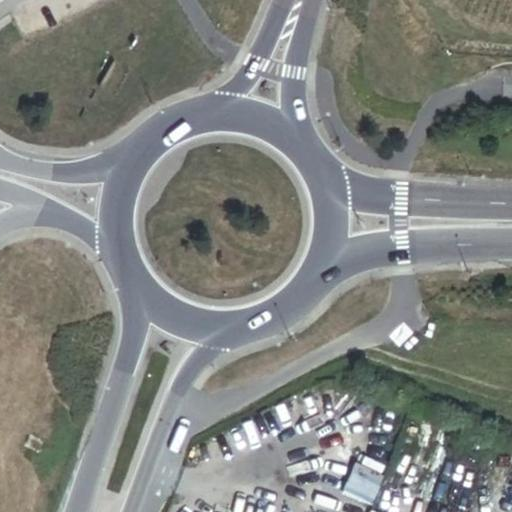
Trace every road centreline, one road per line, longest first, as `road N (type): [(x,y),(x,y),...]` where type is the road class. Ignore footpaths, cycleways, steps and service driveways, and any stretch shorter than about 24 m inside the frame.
road 1 (primary): [(204,116),(149,141),(125,170),(111,231),(137,296)]
road 2 (primary): [(137,296),(135,329),(78,511)]
road 3 (primary): [(137,511),(195,367),(225,336)]
road 4 (trunk): [(511,202),(398,198),(329,185)]
road 5 (trunk): [(331,258),(511,247)]
road 6 (primary): [(295,0),(255,63),(204,116)]
road 7 (primary): [(301,143),(302,0)]
road 8 (primary): [(225,336),(296,311),(331,258)]
